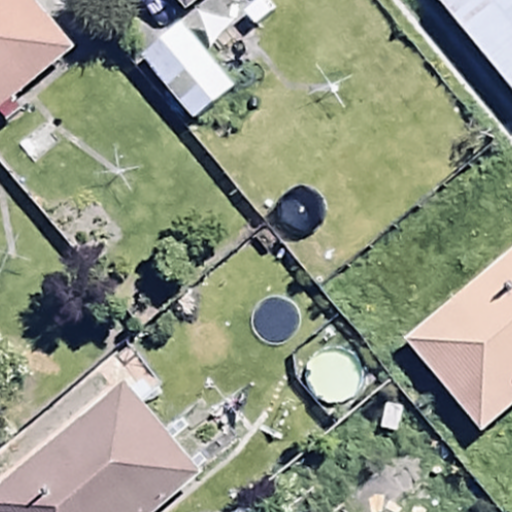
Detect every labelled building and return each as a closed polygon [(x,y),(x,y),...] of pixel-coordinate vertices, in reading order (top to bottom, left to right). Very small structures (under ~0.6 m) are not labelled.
[(64,55),(17,0),(0,0),(0,111),(9,122),(25,109),(14,95),(64,55)] [(175,0),(182,8),(192,0),(175,0)] [(511,0),(438,0),(436,2),(511,103),(511,0)] [(183,22),(139,59),(192,122),(236,84),(183,22)] [(511,247),(406,339),(484,429),(511,404),(511,247)] [(119,377),(0,475),(0,511),(149,511),(198,472),(119,377)] [(255,511),(243,498),(228,511),(255,511)]
